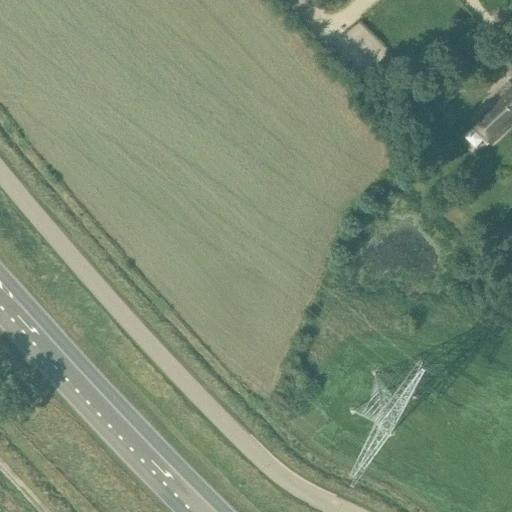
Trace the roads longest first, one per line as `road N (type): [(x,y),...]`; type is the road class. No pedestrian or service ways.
road 1 (unclassified): [(344,511),(291,486),(132,326),(0,167)]
road 2 (primary): [(202,511),(0,298)]
